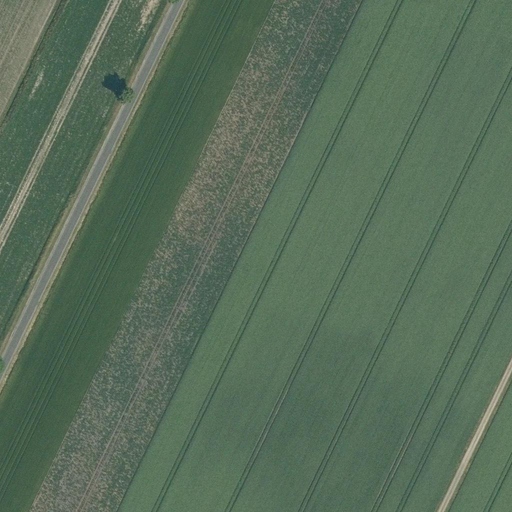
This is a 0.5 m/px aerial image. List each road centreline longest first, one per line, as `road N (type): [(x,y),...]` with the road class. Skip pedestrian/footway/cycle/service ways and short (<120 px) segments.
road 1 (tertiary): [(179,0),(0,373)]
road 2 (track): [(511,365),(440,511)]
